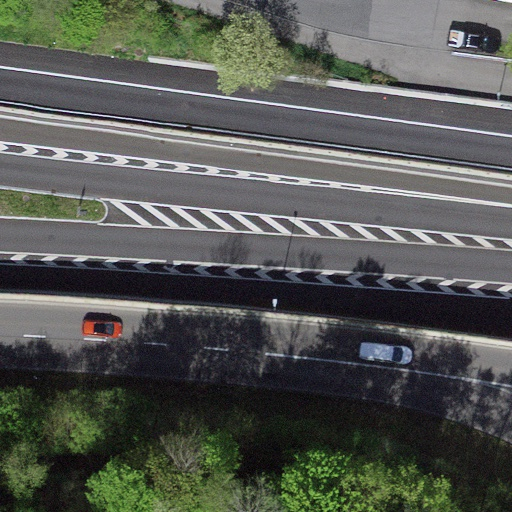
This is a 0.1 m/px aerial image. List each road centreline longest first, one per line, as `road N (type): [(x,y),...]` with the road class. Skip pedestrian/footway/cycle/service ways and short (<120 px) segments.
road 1 (secondary): [(511,225),(0,156)]
road 2 (motorway): [(511,153),(0,87)]
road 3 (secondary): [(0,248),(210,261),(511,296)]
road 4 (motorway): [(0,333),(374,362)]
road 5 (unclassified): [(290,0),(511,34)]
road 6 (motorway): [(374,362),(511,417)]
road 7 (motorway): [(374,362),(511,376)]
